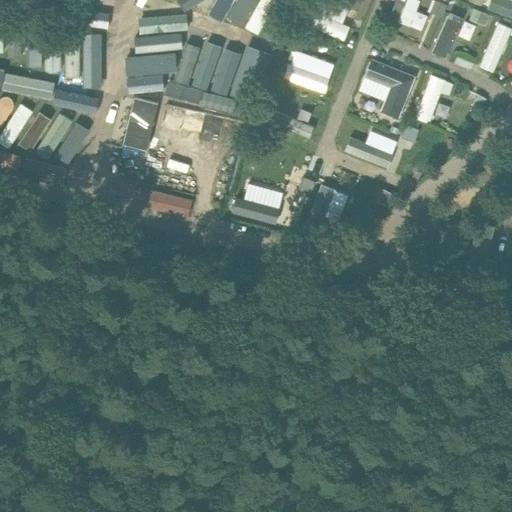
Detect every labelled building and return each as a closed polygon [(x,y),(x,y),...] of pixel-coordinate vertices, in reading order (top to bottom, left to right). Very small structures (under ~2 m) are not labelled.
[(180,0),(183,10),(213,0),(180,0)] [(221,0),(215,11),(242,25),(244,21),(257,27),(270,0),(221,0)] [(424,28),(428,13),(417,10),(420,0),(396,0),(391,18),(424,28)] [(323,1),(316,30),(347,37),(354,8),(323,1)] [(495,8),(503,20),(511,14),(503,2),(495,8)] [(129,89),(173,80),(169,63),(177,61),(173,43),(180,41),(172,6),(135,13),(139,31),(132,32),(136,52),(128,54),(132,74),(126,75),(129,89)] [(473,8),(469,20),(487,26),(491,14),(473,8)] [(511,25),(499,20),(480,63),(495,70),(511,31),(511,25)] [(8,55),(23,55),(24,34),(6,33),(6,27),(0,26),(0,51),(8,52),(8,55)] [(103,85),(104,32),(85,32),(84,85),(103,85)] [(80,70),(80,42),(46,42),(45,70),(80,70)] [(306,55),(303,65),(319,69),(321,60),(306,55)] [(372,56),(360,87),(374,93),(370,105),(400,116),(417,73),(372,56)] [(289,60),(284,75),(325,91),(331,76),(289,60)] [(10,71),(6,88),(55,99),(59,82),(10,71)] [(432,72),(415,115),(430,121),(442,91),(450,94),(455,81),(432,72)] [(134,92),(121,143),(135,147),(139,132),(154,135),(163,99),(134,92)] [(59,93),(56,106),(89,112),(92,99),(59,93)] [(473,101),(482,106),(486,98),(477,93),(473,101)] [(3,96),(0,100),(0,128),(15,103),(3,96)] [(32,150),(52,118),(22,100),(0,135),(0,138),(14,147),(17,142),(32,150)] [(54,157),(67,165),(89,132),(75,123),(54,157)] [(393,166),(399,151),(354,133),(347,148),(393,166)] [(134,180),(129,200),(182,214),(188,194),(134,180)] [(339,207),(348,190),(339,185),(330,203),(339,207)] [(455,263),(451,255),(443,259),(446,267),(455,263)] [(511,266),(500,267),(500,279),(511,278),(511,266)]
